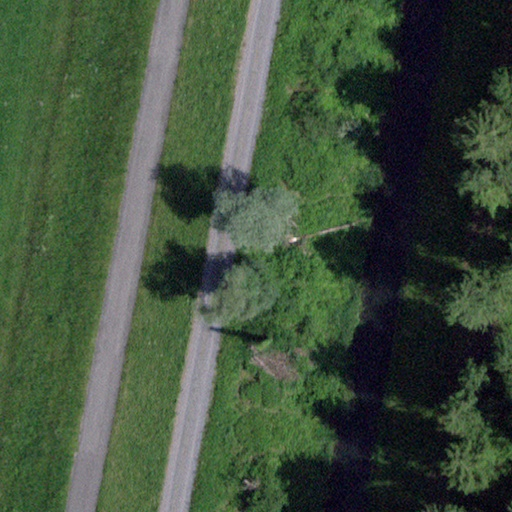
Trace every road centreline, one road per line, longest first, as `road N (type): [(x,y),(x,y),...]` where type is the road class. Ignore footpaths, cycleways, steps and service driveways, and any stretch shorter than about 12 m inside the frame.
road 1 (track): [(199,511),(294,0)]
road 2 (track): [(185,0),(90,511)]
